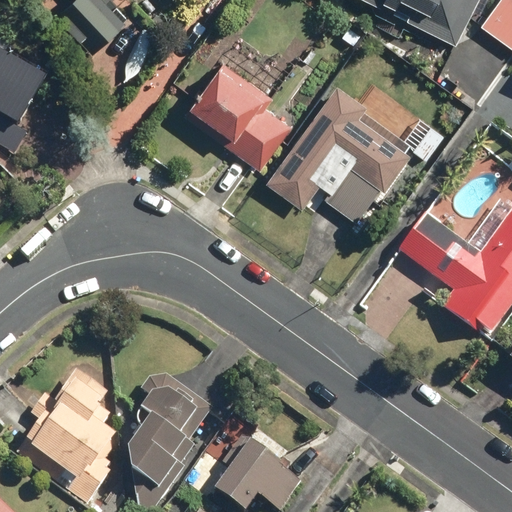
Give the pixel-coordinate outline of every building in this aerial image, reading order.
[(68,0),(52,15),(91,57),(128,24),(108,3),(111,0),(68,0)] [(358,0),(456,48),(479,0),(358,0)] [(511,0),(499,0),(480,27),(511,49),(511,0)] [(46,80),(0,52),(0,148),(16,158),(30,135),(18,128),(46,80)] [(183,118),(260,173),(292,129),(265,110),(273,99),(223,63),(183,118)] [(337,86),(265,185),(303,212),(320,190),(327,195),(322,201),(355,225),(380,191),(386,195),(411,159),(404,154),(411,145),(365,112),(368,108),(337,86)] [(490,341),(511,309),(511,211),(481,255),(426,216),(398,255),(453,293),(443,308),(490,341)] [(15,454),(87,505),(114,467),(100,457),(115,437),(102,428),(112,415),(99,406),(108,393),(76,370),(53,401),(44,395),(29,416),(37,422),(15,454)] [(138,511),(139,511),(154,511),(186,469),(180,465),(193,446),(188,442),(213,408),(166,375),(149,378),(140,390),(149,396),(131,421),(140,427),(125,448),(138,511)] [(205,451),(182,483),(208,502),(215,493),(241,511),(244,511),(257,496),(278,511),(280,511),(312,469),(289,453),(280,465),(241,437),(222,463),(205,451)] [(202,511),(185,500),(176,511),(202,511)]
